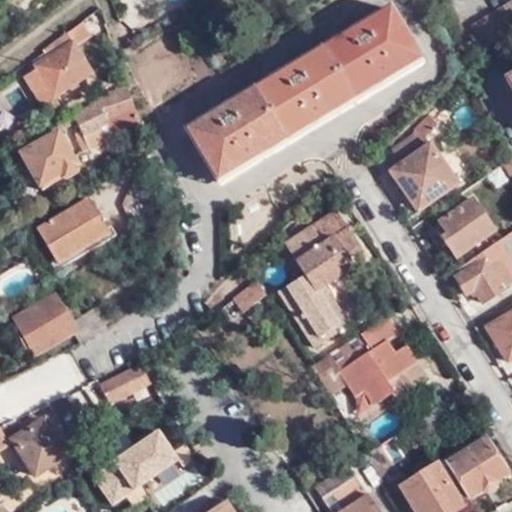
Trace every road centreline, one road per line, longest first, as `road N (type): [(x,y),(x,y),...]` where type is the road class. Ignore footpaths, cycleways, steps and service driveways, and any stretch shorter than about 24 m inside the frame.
road 1 (residential): [(511,411),(353,160)]
road 2 (unknown): [(279,511),(201,389)]
